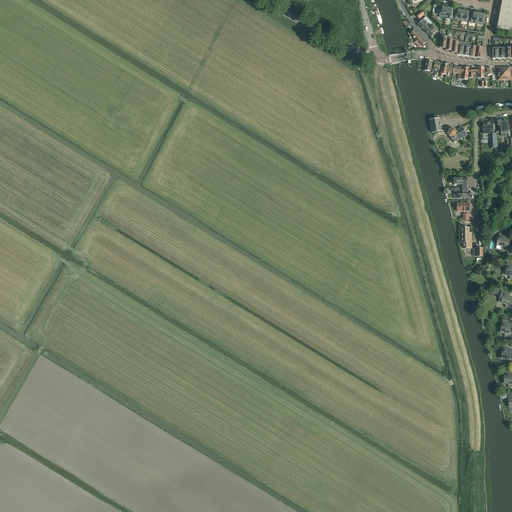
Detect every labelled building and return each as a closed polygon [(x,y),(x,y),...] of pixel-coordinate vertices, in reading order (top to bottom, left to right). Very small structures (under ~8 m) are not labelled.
[(376,0),(370,0),(374,9),(379,8),(376,0)] [(498,29),(498,30),(511,32),(511,28),(511,22),(511,0),(504,0),(503,4),(504,4),(501,10),(503,11),(500,17),(502,17),(499,23),(501,24),(498,29)] [(379,8),(374,9),(379,27),(384,25),(379,8)] [(439,10),(438,15),(440,15),(440,18),(445,19),(447,9),(443,8),(441,8),(441,10),(439,10)] [(445,19),(445,21),(451,22),(451,20),(452,20),(452,17),(454,18),(454,13),(453,12),(453,10),(452,10),(452,9),(447,9),(445,19)] [(454,13),(454,18),(456,18),(455,21),(461,22),(463,11),(459,11),(457,11),(457,13),(454,13)] [(463,11),(461,22),(467,23),(468,20),(469,20),(470,16),(469,15),(469,13),(468,13),(468,12),(463,11)] [(470,16),(469,20),(472,21),(471,24),(477,25),(479,14),(474,13),(474,14),(473,14),(473,16),(470,16)] [(479,14),(477,25),(483,26),(483,24),(485,24),(487,17),(485,16),(484,16),(484,15),(479,14)] [(426,18),(419,26),(425,32),(433,24),(426,18)] [(433,24),(425,32),(431,38),(439,30),(433,24)] [(409,33),(408,34),(409,35),(410,38),(412,36),(416,40),(420,36),(415,31),(411,34),(409,33)] [(418,42),(416,43),(419,47),(420,47),(421,46),(422,46),(426,43),(420,36),(416,40),(418,42)] [(440,46),(440,49),(446,50),(448,38),(448,37),(442,36),(440,46)] [(446,50),(446,51),(452,52),(453,40),(454,40),(454,39),(448,38),(446,50)] [(452,52),(451,53),(457,54),(458,54),(459,43),(460,41),(454,40),(453,40),(452,52)] [(426,60),(424,71),(431,72),(433,62),(426,60)] [(447,72),(449,65),(445,64),(443,70),(442,71),(440,77),(443,78),(444,71),(447,72)] [(455,68),(454,74),(459,75),(459,80),(468,81),(469,69),(464,68),(463,69),(455,68)] [(470,69),(469,78),(474,78),(474,77),(475,77),(475,78),(478,78),(478,68),(470,69)] [(511,68),(498,68),(498,81),(511,81),(511,68)] [(439,118),(430,120),(432,132),(442,131),(440,118),(439,118)] [(501,121),(498,121),(498,126),(501,126),(501,137),(509,136),(508,122),(502,123),(501,121)] [(489,122),(482,122),(483,131),(483,132),(483,134),(490,134),(494,134),(494,130),(493,123),(489,123),(489,122)] [(448,131),(447,132),(447,133),(448,133),(449,136),(450,136),(452,137),(453,137),(455,136),(456,135),(457,132),(456,132),(456,130),(455,130),(455,129),(453,128),(451,128),(449,129),(448,131)] [(448,133),(447,133),(447,134),(449,136),(450,137),(454,143),(466,135),(462,128),(456,131),(455,130),(456,130),(456,132),(457,132),(456,135),(455,136),(453,137),(452,137),(450,136),(449,136),(448,133)] [(462,178),(454,179),(454,185),(460,185),(460,188),(469,188),(468,179),(462,179),(462,178)] [(454,189),(451,189),(451,191),(454,191),(458,192),(458,199),(471,198),(470,193),(469,193),(469,188),(460,188),(454,189)] [(461,203),(457,204),(457,212),(470,212),(470,203),(464,203),(463,203),(461,203),(461,202),(461,203)] [(469,228),(461,228),(461,243),(463,243),(464,249),(472,249),(472,233),(469,233),(469,228)] [(500,234),(497,245),(502,247),(501,250),(507,252),(511,238),(507,237),(505,236),(506,235),(500,234)] [(500,299),(499,303),(501,303),(501,304),(506,305),(506,308),(511,310),(511,297),(509,297),(510,294),(505,292),(501,291),(499,298),(500,299)] [(503,321),(500,333),(505,334),(504,337),(510,339),(511,333),(511,326),(508,326),(509,323),(503,321)] [(503,348),(501,359),(506,360),(505,363),(511,365),(511,363),(511,352),(509,352),(509,349),(503,348)]
